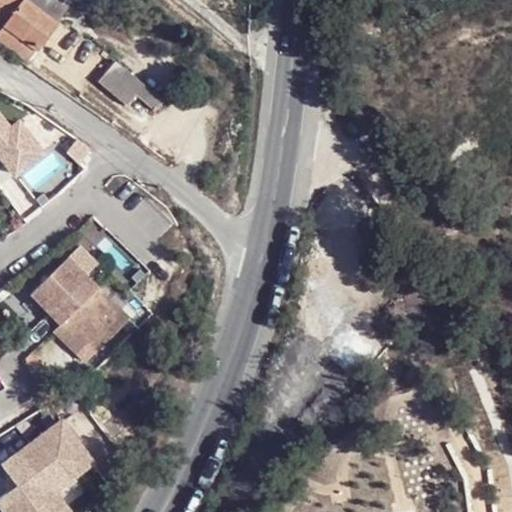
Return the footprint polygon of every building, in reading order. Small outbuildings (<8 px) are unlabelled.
[(0,0),(0,37),(28,62),(74,4),(68,0),(0,0)] [(156,111),(163,102),(111,64),(94,84),(126,107),(135,94),(156,111)] [(30,294),(60,325),(71,336),(78,330),(89,341),(98,350),(124,324),(63,262),(30,294)] [(60,325),(53,332),(76,354),(89,341),(78,330),(71,336),(60,325)] [(0,476),(11,493),(0,500),(0,511),(65,511),(56,498),(95,471),(61,422),(0,464),(0,476)]
